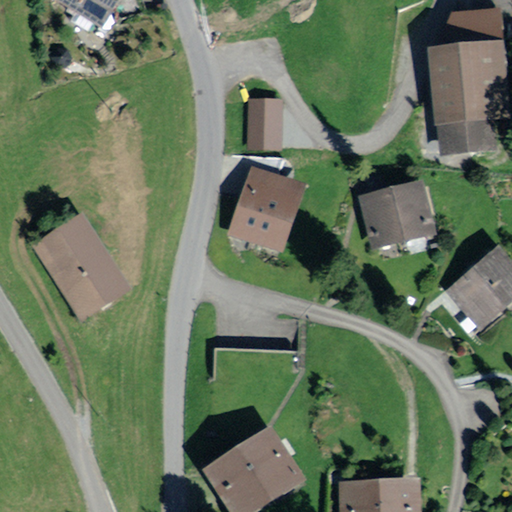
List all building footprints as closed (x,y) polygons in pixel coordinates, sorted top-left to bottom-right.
[(138,0),(68,0),(111,26),(116,18),(121,21),(143,12),(138,0)] [(439,59),(447,152),(497,148),(493,113),(499,113),(494,54),(439,59)] [(278,122),(278,105),(252,105),(252,121),(278,122)] [(277,148),(278,122),(252,121),(251,147),(277,148)] [(239,230),(277,243),(295,191),(257,178),(239,230)] [(378,240),(379,245),(427,233),(426,228),(429,228),(419,190),(366,203),(375,241),(378,240)] [(76,222),(36,247),(59,283),(65,279),(85,311),(119,290),(76,222)] [(457,292),(482,320),(511,294),(511,278),(496,259),(457,292)] [(299,351),(214,349),(211,438),(296,441),(299,351)] [(268,441),(213,476),(235,511),(245,511),(294,481),(268,441)] [(347,492),(347,511),(413,511),(413,490),(347,492)]
